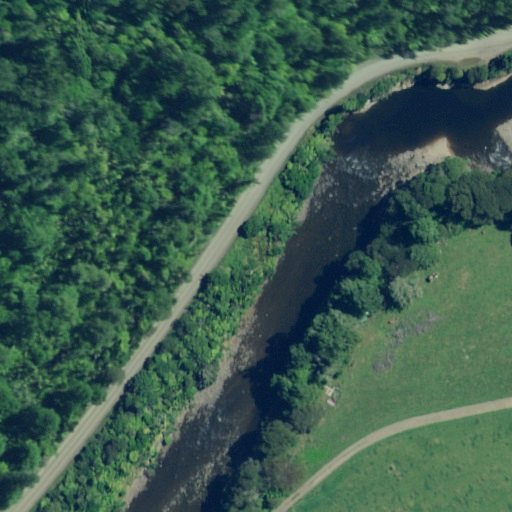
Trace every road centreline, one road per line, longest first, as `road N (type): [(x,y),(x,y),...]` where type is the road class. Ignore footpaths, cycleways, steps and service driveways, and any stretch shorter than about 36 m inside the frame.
road 1 (tertiary): [(511,31),(377,68),(313,111),(16,511)]
road 2 (track): [(349,511),(396,424),(511,401)]
